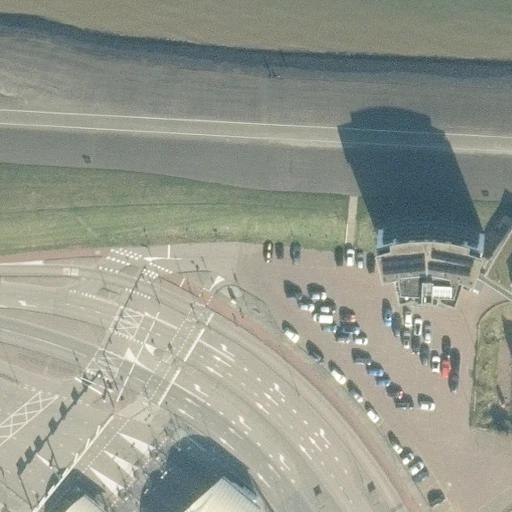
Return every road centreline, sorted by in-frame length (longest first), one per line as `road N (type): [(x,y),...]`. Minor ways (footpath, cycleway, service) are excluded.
road 1 (unclassified): [(463,459),(466,414),(384,336),(347,281),(260,274)]
road 2 (primary): [(357,511),(313,449),(256,392),(191,349),(126,320)]
road 3 (unclassified): [(260,274),(286,312),(434,457),(463,459)]
road 4 (primary): [(299,511),(236,441),(107,362)]
